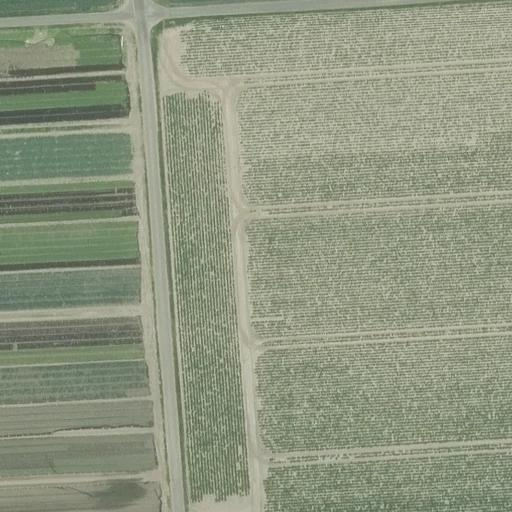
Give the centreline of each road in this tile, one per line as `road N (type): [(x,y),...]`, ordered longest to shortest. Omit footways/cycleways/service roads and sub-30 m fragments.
road 1 (unclassified): [(136,30),(172,511)]
road 2 (unclassified): [(136,30),(511,5)]
road 3 (unclassified): [(136,30),(0,39)]
